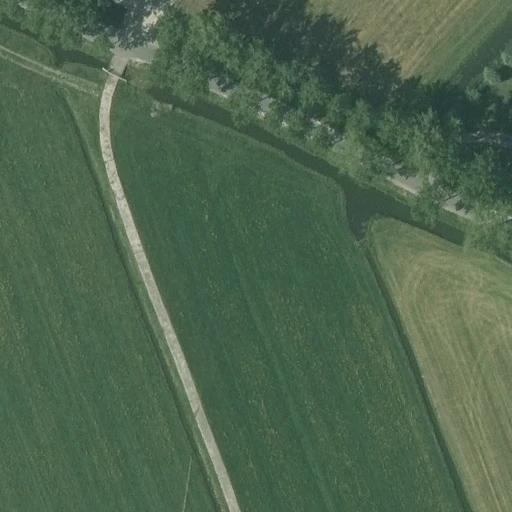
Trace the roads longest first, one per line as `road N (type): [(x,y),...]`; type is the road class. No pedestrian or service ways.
road 1 (track): [(231,511),(98,136),(130,49),(164,0)]
road 2 (unclassified): [(511,228),(25,0)]
road 3 (track): [(113,92),(0,51)]
